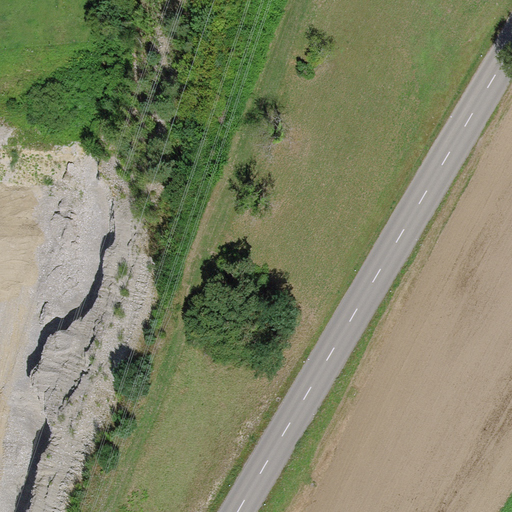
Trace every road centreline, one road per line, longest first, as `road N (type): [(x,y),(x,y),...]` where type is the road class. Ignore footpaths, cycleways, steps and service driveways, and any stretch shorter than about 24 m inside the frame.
road 1 (track): [(295,0),(205,256),(102,511)]
road 2 (tertiary): [(511,45),(237,511)]
